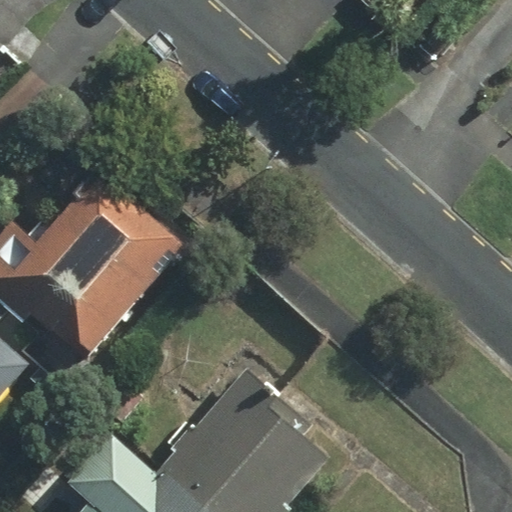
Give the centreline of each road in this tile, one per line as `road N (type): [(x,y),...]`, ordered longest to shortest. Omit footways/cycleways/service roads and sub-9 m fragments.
road 1 (residential): [(152,0),(511,319)]
road 2 (unknown): [(314,143),(449,0)]
